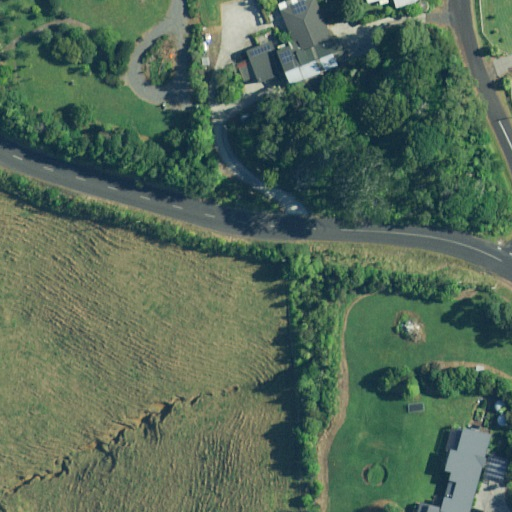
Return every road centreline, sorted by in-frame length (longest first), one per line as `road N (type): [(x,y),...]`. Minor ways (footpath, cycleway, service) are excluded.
road 1 (unclassified): [(0,160),(134,212),(433,236),(511,266)]
road 2 (residential): [(511,145),(476,68),(462,0)]
